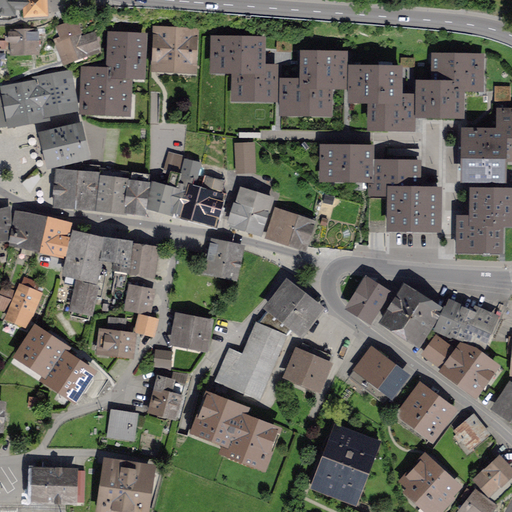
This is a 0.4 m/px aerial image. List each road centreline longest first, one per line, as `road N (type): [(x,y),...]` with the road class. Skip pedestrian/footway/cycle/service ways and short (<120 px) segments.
road 1 (secondary): [(174,0),(434,20),(511,36)]
road 2 (residential): [(0,461),(45,448),(66,418),(118,391),(159,338),(173,227)]
road 3 (residential): [(337,268),(329,291),(340,308),(511,440)]
road 4 (residential): [(0,190),(38,209),(173,227)]
road 5 (residential): [(337,268),(509,280)]
road 6 (residential): [(173,227),(337,268)]
road 7 (unknown): [(117,119),(88,154),(44,158),(38,209)]
